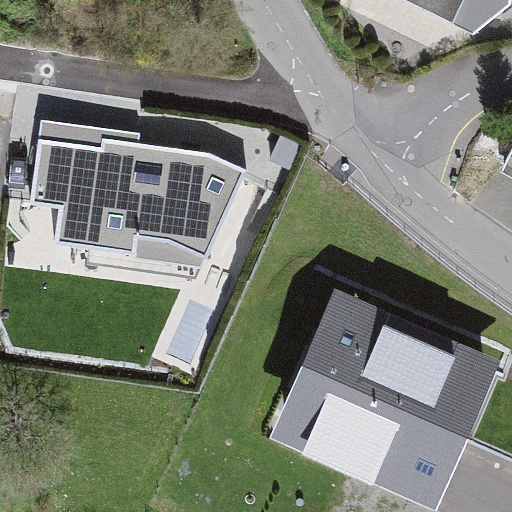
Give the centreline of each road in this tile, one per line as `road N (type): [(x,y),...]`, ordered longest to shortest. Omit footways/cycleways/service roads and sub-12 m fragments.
road 1 (residential): [(314,101),(275,104),(0,64)]
road 2 (residential): [(511,273),(377,151)]
road 3 (residential): [(511,80),(377,151)]
